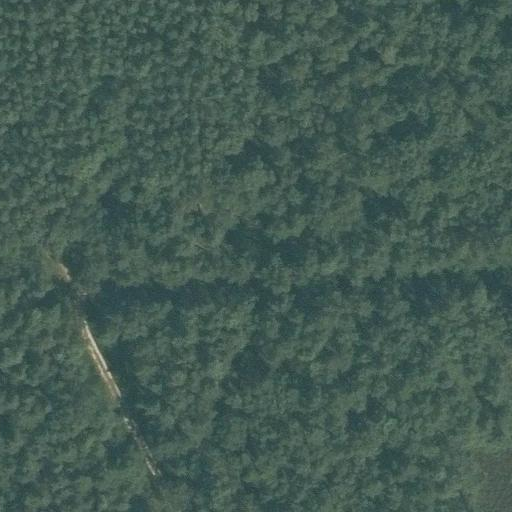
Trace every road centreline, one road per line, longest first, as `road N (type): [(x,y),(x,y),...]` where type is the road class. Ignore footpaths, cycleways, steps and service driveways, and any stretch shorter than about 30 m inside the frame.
road 1 (track): [(511,257),(66,276)]
road 2 (track): [(66,276),(104,372),(179,511)]
